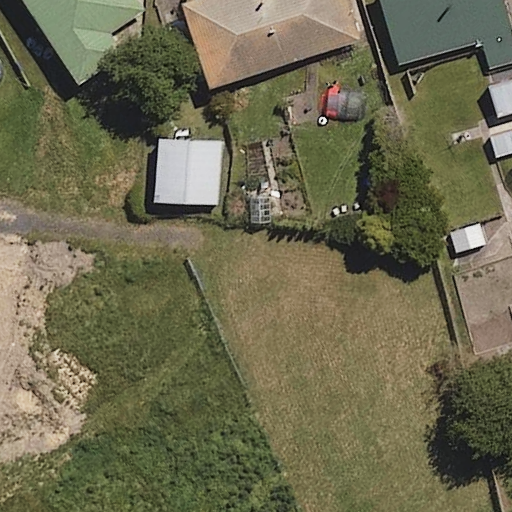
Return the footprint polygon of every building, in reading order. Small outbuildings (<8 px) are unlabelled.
[(152,6),(147,0),(23,0),(79,86),(125,56),(110,33),(152,6)] [(360,40),(347,0),(202,0),(185,6),(211,88),(360,40)] [(511,61),(511,29),(503,0),(383,0),(402,64),(482,40),(491,68),(511,61)] [(511,151),(511,127),(491,134),(498,156),(511,151)] [(221,142),(160,140),(157,203),(219,205),(221,142)]
